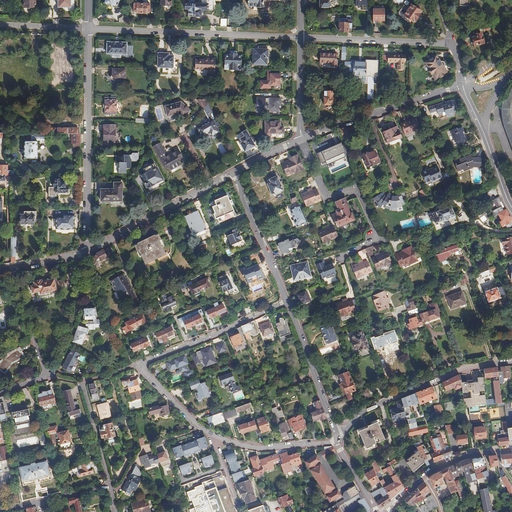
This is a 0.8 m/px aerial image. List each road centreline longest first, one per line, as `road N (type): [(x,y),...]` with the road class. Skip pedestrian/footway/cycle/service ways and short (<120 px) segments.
road 1 (residential): [(288,301),(136,364),(218,437)]
road 2 (residential): [(87,29),(86,250)]
road 3 (residential): [(300,37),(87,29)]
road 4 (residential): [(335,436),(370,407),(463,370),(511,362)]
road 5 (residential): [(300,138),(322,190),(333,196),(355,188),(377,239),(337,258)]
road 6 (residential): [(300,138),(462,84)]
road 7 (residential): [(86,250),(233,172)]
road 8 (residential): [(0,392),(46,375),(13,269)]
road 9 (residential): [(451,43),(300,37)]
road 10 (residential): [(511,448),(469,453),(425,471),(389,511)]
road 11 (residential): [(335,436),(288,301)]
road 12 (residential): [(288,301),(233,172)]
road 13 (track): [(46,375),(73,321),(86,250)]
road 14 (residential): [(462,84),(511,207)]
